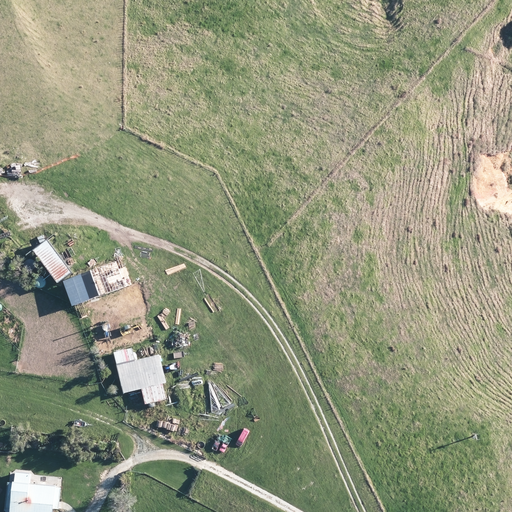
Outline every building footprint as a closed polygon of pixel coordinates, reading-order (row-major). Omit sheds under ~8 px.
[(69,273),(46,241),(33,251),(56,282),(69,273)] [(117,364),(120,374),(157,364),(154,354),(117,364)] [(158,367),(119,378),(124,394),(163,382),(158,367)] [(156,416),(150,428),(169,438),(175,426),(156,416)] [(10,469),(6,511),(53,511),(54,508),(60,509),(62,483),(32,480),(33,471),(10,469)]
